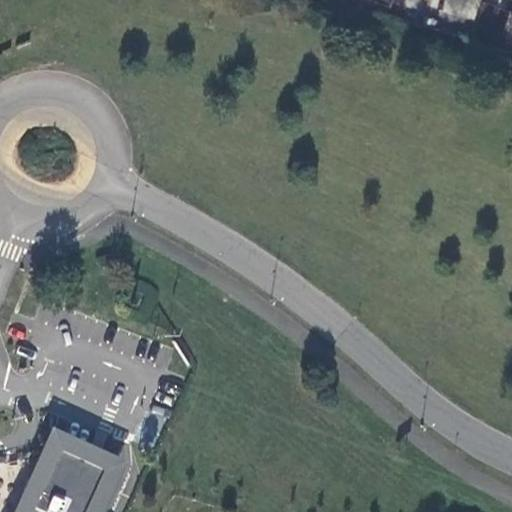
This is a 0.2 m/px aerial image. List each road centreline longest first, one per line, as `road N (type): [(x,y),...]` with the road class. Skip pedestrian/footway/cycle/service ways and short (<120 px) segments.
road 1 (unclassified): [(511,460),(475,440),(260,268),(111,188)]
road 2 (unclassified): [(111,188),(116,154),(92,110),(44,95),(0,117)]
road 3 (unclassified): [(0,205),(21,222),(56,228),(89,216),(111,188)]
